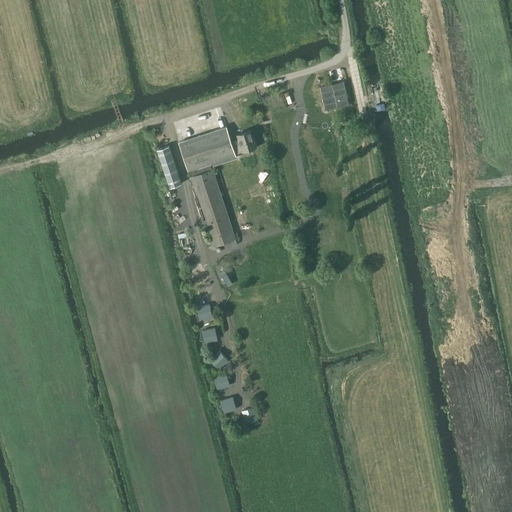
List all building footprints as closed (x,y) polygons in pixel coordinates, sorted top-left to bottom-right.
[(349,105),(344,81),(343,81),(332,84),(323,86),(321,86),(326,110),(349,105)] [(238,244),(236,239),(213,169),(212,170),(211,164),(237,155),(237,154),(243,151),(243,152),(257,147),(252,130),(238,134),(239,139),(233,141),(228,126),(180,142),(189,171),(190,171),(192,176),(191,177),(214,246),(221,244),(223,249),(238,244)] [(170,187),(182,183),(170,145),(158,149),(170,187)] [(220,271),(229,286),(233,283),(225,268),(220,271)] [(213,316),(210,304),(197,307),(199,313),(200,319),(213,316)] [(218,340),(215,328),(203,330),(205,343),(218,340)] [(219,368),(229,360),(220,350),(210,359),(219,368)] [(230,385),(227,373),(214,377),(218,389),(230,385)] [(237,409),(233,397),(221,400),(224,412),(237,409)] [(258,419),(254,407),(242,411),(246,423),(258,419)]
